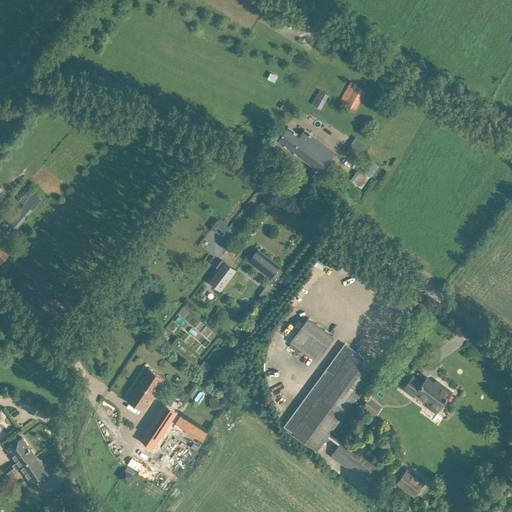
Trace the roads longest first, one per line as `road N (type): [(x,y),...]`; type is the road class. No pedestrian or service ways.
road 1 (tertiary): [(511,351),(247,155),(68,81),(29,74)]
road 2 (unknown): [(66,352),(227,147)]
road 3 (unclassified): [(79,511),(64,457),(80,370),(0,296)]
road 4 (track): [(328,0),(511,105)]
